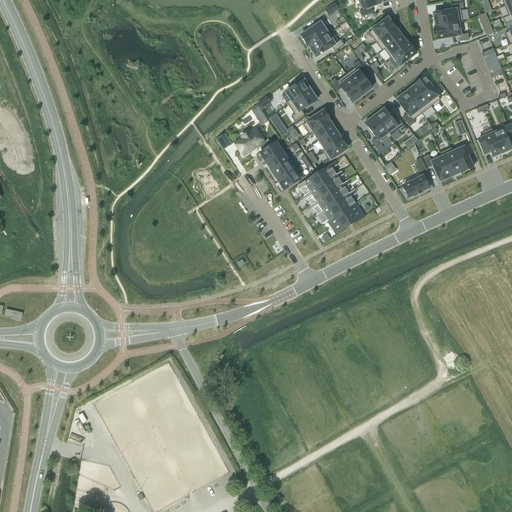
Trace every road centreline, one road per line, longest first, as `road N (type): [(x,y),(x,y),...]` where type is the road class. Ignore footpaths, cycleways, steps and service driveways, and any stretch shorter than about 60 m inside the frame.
road 1 (tertiary): [(70,245),(56,135),(2,0)]
road 2 (unclassified): [(268,511),(176,329)]
road 3 (residential): [(343,126),(430,61),(419,0)]
road 4 (residential): [(176,329),(309,282)]
road 5 (residential): [(410,232),(343,126)]
road 6 (residential): [(309,282),(242,177)]
